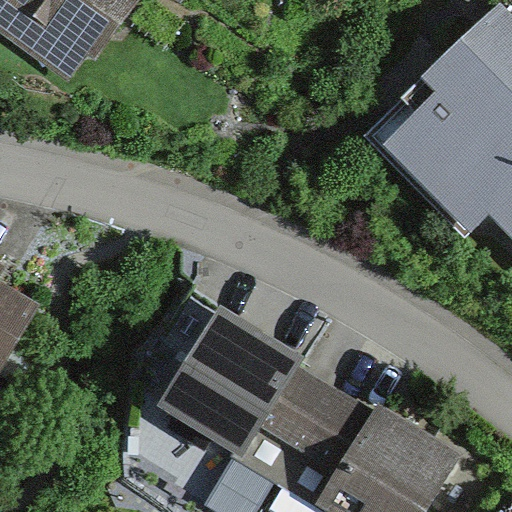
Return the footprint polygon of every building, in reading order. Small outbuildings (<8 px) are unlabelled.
[(118,0),(0,0),(0,49),(52,88),(118,0)] [(511,47),(483,19),(353,147),(444,239),(460,224),(511,276),(511,47)] [(0,373),(36,318),(0,295),(0,373)] [(284,490),(341,395),(224,326),(167,420),(284,490)] [(321,511),(428,511),(457,465),(341,395),(284,490),(321,511)]
